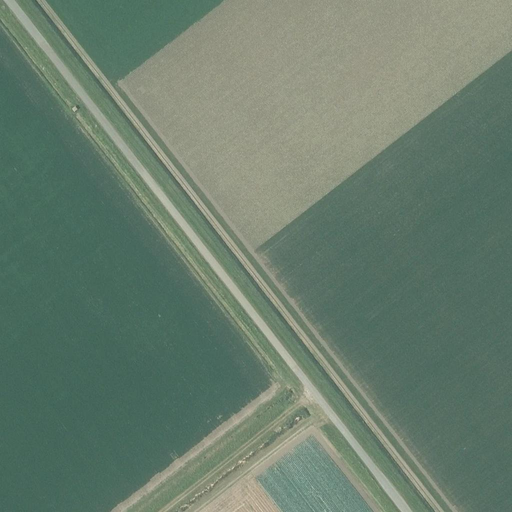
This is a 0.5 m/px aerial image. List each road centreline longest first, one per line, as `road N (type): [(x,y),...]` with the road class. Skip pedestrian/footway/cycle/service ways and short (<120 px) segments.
road 1 (unclassified): [(406,511),(7,0)]
road 2 (track): [(160,511),(314,394)]
